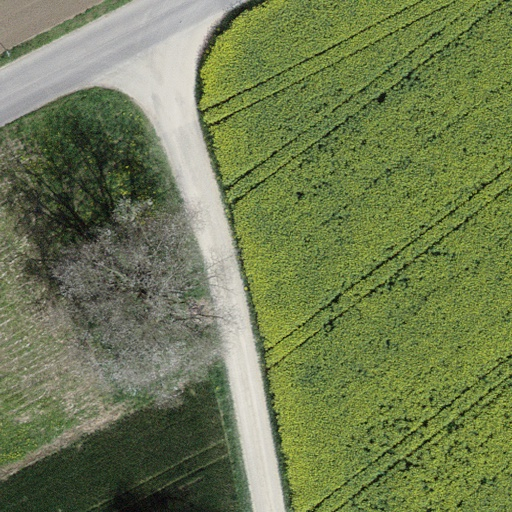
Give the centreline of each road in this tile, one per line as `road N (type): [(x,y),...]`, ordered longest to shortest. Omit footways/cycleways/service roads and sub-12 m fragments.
road 1 (track): [(159,30),(264,511)]
road 2 (unclassified): [(0,113),(212,0)]
